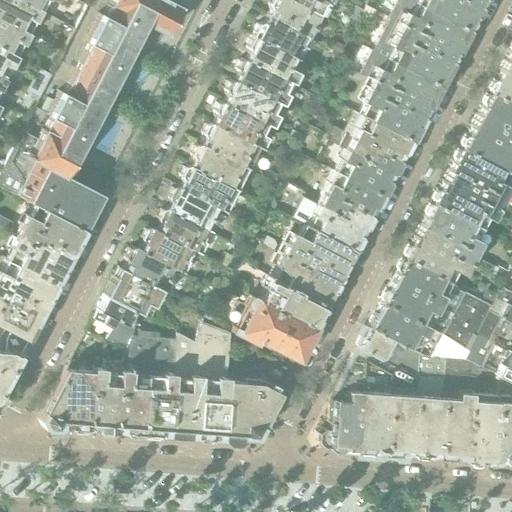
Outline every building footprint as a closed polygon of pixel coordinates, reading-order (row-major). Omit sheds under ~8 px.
[(0,187),(33,204),(81,229),(99,195),(86,189),(94,173),(69,161),(76,148),(127,47),(135,33),(140,23),(145,25),(163,35),(178,7),(162,0),(109,0),(100,19),(96,17),(83,42),(87,44),(73,71),(61,65),(55,77),(66,83),(61,92),(58,91),(46,113),(50,115),(43,129),(41,127),(34,141),(19,133),(0,170),(0,187)] [(35,23),(41,12),(17,0),(0,0),(0,20),(28,36),(29,34),(26,32),(31,21),(35,23)] [(17,0),(41,12),(38,10),(42,0),(46,0),(49,1),(49,0),(56,0),(68,6),(71,0),(17,0)] [(318,16),(287,0),(268,0),(266,4),(268,9),(264,16),(310,39),(317,27),(313,25),(318,16)] [(327,7),(330,0),(287,0),(318,16),(323,5),(327,7)] [(366,0),(364,5),(371,8),(375,1),(372,0),(366,0)] [(464,30),(476,7),(462,0),(417,0),(415,4),(464,30)] [(448,62),(464,30),(415,4),(410,14),(404,11),(398,24),(424,37),(419,47),(448,62)] [(367,16),(371,8),(364,5),(360,13),(367,16)] [(355,21),(360,9),(353,6),(347,18),(355,21)] [(54,25),(57,19),(48,15),(45,20),(54,25)] [(304,50),(310,39),(264,16),(260,23),(256,24),(250,35),(296,58),(301,49),(304,50)] [(23,45),(28,36),(0,20),(0,48),(17,57),(14,55),(19,44),(23,45)] [(436,85),(448,62),(419,47),(424,37),(398,24),(388,44),(393,47),(387,59),(436,85)] [(296,58),(250,35),(244,46),(246,51),(242,58),(291,85),(297,73),(290,69),(296,58)] [(42,47),(44,42),(35,38),(33,43),(42,47)] [(338,54),(343,47),(332,41),(328,49),(338,54)] [(511,41),(503,60),(511,64),(511,41)] [(17,57),(0,48),(0,77),(5,80),(1,78),(7,67),(11,69),(17,57)] [(291,85),(242,58),(237,60),(233,68),(234,72),(230,80),(275,104),(275,102),(280,105),(291,85)] [(419,117),(436,85),(387,59),(380,72),(375,69),(370,79),(364,76),(365,73),(352,67),(348,75),(357,80),(362,78),(368,82),(394,95),(391,103),(419,117)] [(511,105),(511,64),(503,60),(486,92),(511,105)] [(328,75),(332,67),(323,62),(319,70),(328,75)] [(270,113),(275,104),(230,80),(226,81),(222,89),(223,94),(219,101),(264,124),(270,127),(275,116),(270,113)] [(407,140),(419,117),(391,103),(394,95),(368,82),(358,101),(364,104),(358,115),(362,117),(407,140)] [(511,105),(486,92),(476,112),(503,126),(498,136),(511,143),(511,105)] [(308,113),(316,98),(309,94),(300,110),(308,113)] [(259,134),(264,124),(219,101),(215,102),(211,110),(212,115),(209,122),(255,146),(259,148),(264,137),(259,134)] [(511,143),(498,136),(503,126),(476,112),(457,148),(507,173),(511,163),(511,143)] [(396,161),(407,140),(362,117),(352,137),(344,132),(337,146),(345,150),(344,152),(366,163),(370,156),(374,158),(377,151),(396,161)] [(242,170),(255,146),(209,122),(204,124),(199,132),(201,137),(197,144),(241,167),(240,169),(242,170)] [(337,140),(341,131),(332,126),(327,134),(337,140)] [(297,141),(301,133),(292,128),(288,136),(297,141)] [(241,167),(197,144),(193,145),(188,154),(190,159),(186,165),(233,188),(242,170),(240,169),(241,167)] [(457,148),(447,169),(473,182),(467,194),(494,209),(506,186),(501,184),(507,173),(457,148)] [(379,195),(396,161),(377,151),(374,158),(370,156),(366,163),(344,152),(334,171),(379,195)] [(233,188),(186,165),(181,167),(177,175),(179,180),(175,186),(222,210),(233,188)] [(489,219),(494,209),(467,194),(473,182),(447,169),(428,203),(478,228),(484,217),(489,219)] [(368,216),(379,195),(334,171),(316,205),(338,216),(340,212),(344,214),(349,206),(368,216)] [(221,211),(222,210),(175,186),(170,188),(166,197),(167,202),(164,208),(208,231),(210,232),(216,221),(214,220),(219,210),(221,211)] [(473,239),(478,228),(428,203),(417,225),(444,238),(439,250),(466,263),(478,241),(473,239)] [(81,229),(33,204),(27,216),(23,214),(13,234),(36,246),(38,241),(45,245),(48,238),(71,250),(81,229)] [(351,249),(368,216),(349,206),(344,214),(340,212),(338,216),(316,205),(305,226),(351,249)] [(208,231),(164,208),(159,209),(154,219),(156,223),(153,230),(191,250),(198,254),(204,243),(202,242),(208,231)] [(243,213),(239,220),(250,225),(253,219),(243,213)] [(351,249),(305,226),(300,223),(293,235),(289,233),(278,254),(307,268),(312,259),(339,272),(351,249)] [(460,275),(466,263),(439,250),(444,238),(417,225),(400,258),(451,282),(455,273),(460,275)] [(191,250),(153,230),(147,227),(142,229),(138,238),(140,242),(136,249),(173,269),(182,273),(187,262),(185,261),(191,250)] [(53,285),(71,250),(48,238),(45,245),(38,241),(36,246),(13,234),(6,246),(10,248),(4,259),(53,285)] [(272,250),(276,242),(265,236),(260,244),(272,250)] [(168,279),(173,269),(136,249),(131,246),(126,248),(121,257),(123,261),(120,268),(159,290),(165,293),(171,281),(168,279)] [(227,268),(233,257),(226,254),(220,264),(227,268)] [(321,306),(339,272),(312,259),(307,268),(278,254),(272,266),(276,268),(271,278),(321,306)] [(480,322),(486,310),(490,302),(467,290),(451,282),(400,258),(389,280),(477,326),(480,322)] [(53,285),(4,259),(0,266),(0,296),(9,301),(12,296),(17,298),(20,293),(42,304),(53,285)] [(493,267),(479,259),(473,263),(471,267),(484,274),(485,272),(489,273),(493,267)] [(150,306),(159,290),(120,268),(116,266),(102,294),(132,311),(137,314),(143,303),(150,306)] [(502,279),(506,272),(495,266),(491,274),(502,279)] [(309,329),(321,306),(271,278),(264,275),(259,285),(263,287),(256,301),(309,329)] [(216,291),(220,283),(220,282),(213,278),(208,287),(216,291)] [(465,348),(473,333),(477,326),(389,280),(377,302),(465,348)] [(511,294),(498,287),(490,302),(486,310),(511,324),(511,294)] [(25,338),(42,304),(20,293),(17,298),(12,296),(9,301),(0,296),(0,326),(6,329),(25,338)] [(104,339),(124,346),(127,335),(128,335),(131,328),(125,324),(132,311),(102,294),(89,318),(109,329),(104,339)] [(294,358),(309,329),(256,301),(247,296),(241,308),(246,310),(235,330),(231,328),(228,333),(252,346),(254,342),(274,353),(275,349),(294,358)] [(420,354),(443,356),(461,358),(465,348),(377,302),(366,325),(396,341),(420,354)] [(213,323),(217,315),(207,310),(203,317),(213,323)] [(511,352),(511,324),(486,310),(480,322),(477,326),(473,333),(474,334),(503,349),(511,352)] [(218,439),(224,383),(224,379),(228,334),(200,323),(191,341),(175,332),(174,339),(166,435),(170,439),(180,440),(184,436),(193,437),(197,441),(206,442),(211,438),(218,439)] [(396,341),(366,325),(354,347),(380,361),(389,343),(393,345),(396,341)] [(166,435),(174,339),(156,338),(156,334),(138,332),(138,329),(135,328),(135,336),(128,335),(127,335),(124,346),(119,361),(116,370),(112,431),(121,432),(125,436),(153,438),(157,434),(166,435)] [(16,355),(25,338),(6,329),(0,340),(0,349),(8,350),(16,355)] [(469,361),(496,375),(511,383),(511,352),(503,349),(474,334),(473,333),(465,348),(461,358),(465,358),(469,361)] [(85,429),(89,367),(93,367),(95,345),(76,343),(68,360),(36,420),(42,430),(54,431),(58,427),(67,428),(70,432),(81,433),(85,429)] [(0,386),(16,355),(8,350),(0,349),(0,386)] [(379,455),(433,459),(443,356),(420,354),(415,354),(414,365),(405,365),(403,381),(412,382),(412,391),(398,389),(398,395),(385,394),(379,455)] [(460,461),(469,361),(465,358),(461,358),(443,356),(433,459),(460,461)] [(108,435),(112,431),(116,370),(119,361),(101,360),(100,367),(93,367),(89,367),(85,429),(94,430),(98,434),(108,435)] [(460,461),(488,463),(496,375),(469,361),(460,461)] [(511,383),(496,375),(488,463),(500,464),(509,462),(511,460),(511,383)] [(224,383),(218,439),(220,439),(223,443),(234,444),(239,440),(239,437),(252,439),(254,436),(258,427),(275,394),(270,391),(272,388),(268,386),(266,389),(260,386),(224,383)] [(344,448),(353,449),(358,392),(358,385),(344,384),(343,400),(327,399),(325,428),(319,428),(314,432),(314,441),(318,446),(324,447),(329,451),(338,452),(344,448)] [(379,455),(385,394),(385,388),(373,387),(372,393),(358,392),(353,449),(353,453),(379,455)] [(125,494),(125,486),(112,486),(112,493),(125,494)]
